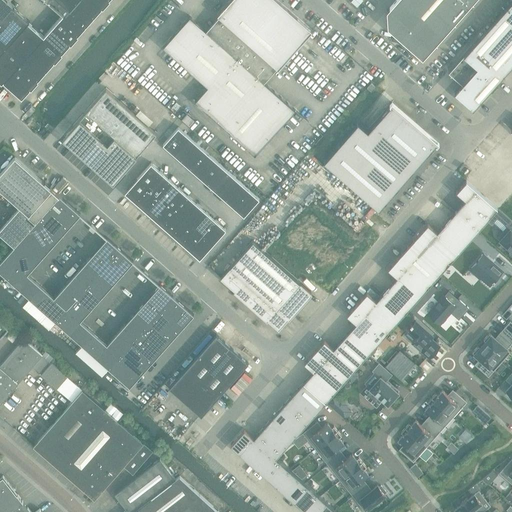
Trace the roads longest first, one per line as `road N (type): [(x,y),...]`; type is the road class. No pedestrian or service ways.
road 1 (unclassified): [(37,150),(282,360)]
road 2 (unclassified): [(470,143),(282,360)]
road 3 (unclassified): [(306,0),(470,143)]
road 4 (unclassified): [(282,360),(207,442),(284,511)]
road 5 (residential): [(446,365),(375,443),(431,511)]
